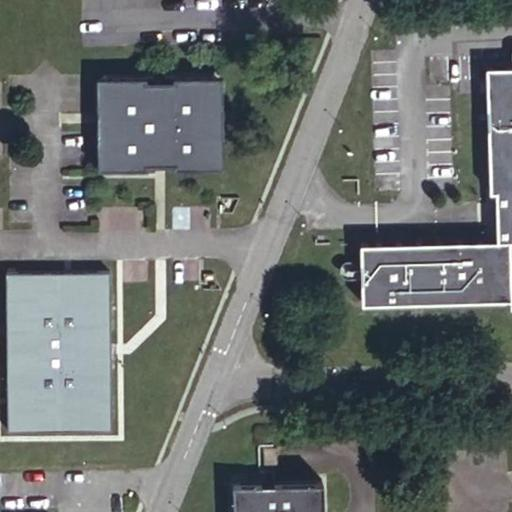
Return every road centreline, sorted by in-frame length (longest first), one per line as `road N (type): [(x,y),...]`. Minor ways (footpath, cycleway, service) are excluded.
road 1 (unclassified): [(361,0),(217,371)]
road 2 (unclassified): [(511,376),(274,382),(217,371)]
road 3 (unclassified): [(217,371),(159,511)]
